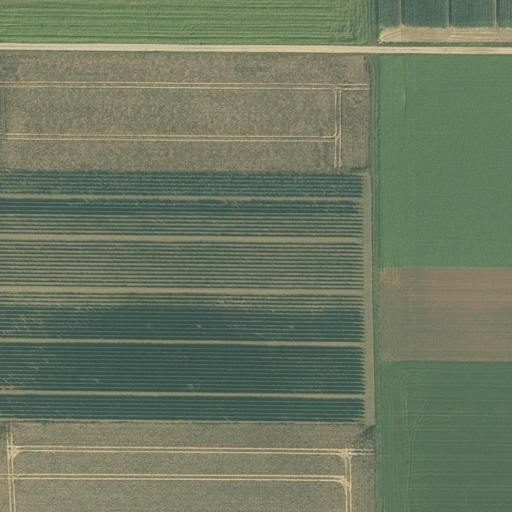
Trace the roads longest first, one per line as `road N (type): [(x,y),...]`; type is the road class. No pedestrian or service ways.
road 1 (track): [(380,511),(371,0)]
road 2 (track): [(511,50),(0,46)]
